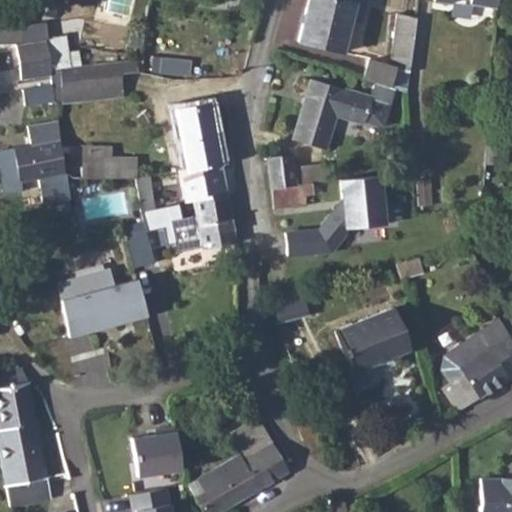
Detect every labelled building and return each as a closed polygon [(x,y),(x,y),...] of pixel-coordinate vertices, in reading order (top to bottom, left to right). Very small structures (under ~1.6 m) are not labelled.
[(306,0),(296,40),(340,52),(348,20),(360,24),(366,0),(306,0)] [(392,29),(389,58),(409,63),(415,18),(395,14),(392,29)] [(49,70),(70,67),(66,34),(48,37),(46,21),(19,25),(22,43),(15,43),(20,79),(50,75),(49,70)] [(122,73),(137,71),(135,59),(70,67),(49,70),(50,75),(53,107),(125,98),(122,73)] [(367,61),(361,78),(389,87),(394,69),(388,67),(367,61)] [(311,79),(294,139),(324,149),(334,116),(361,124),(370,98),(311,79)] [(175,109),(186,168),(219,163),(208,103),(175,109)] [(62,163),(59,145),(57,121),(25,126),(29,146),(0,151),(0,183),(2,195),(21,191),(19,181),(36,178),(41,202),(67,197),(64,172),(62,163)] [(488,126),(486,164),(506,165),(508,127),(488,126)] [(88,162),(62,163),(64,172),(70,177),(135,178),(135,158),(109,157),(108,146),(88,146),(88,162)] [(266,156),(266,158),(270,186),(309,182),(322,181),(320,163),(292,167),(290,153),(266,156)] [(186,168),(178,170),(184,201),(192,199),(225,193),(219,163),(186,168)] [(141,208),(155,207),(152,173),(138,174),(141,208)] [(377,175),(338,179),(340,201),(316,229),(283,233),(285,255),(328,251),(345,231),(345,226),(393,221),(390,197),(380,199),(377,175)] [(270,186),(273,208),(303,204),(303,195),(311,193),(309,182),(270,186)] [(225,193),(192,199),(202,249),(234,243),(225,193)] [(144,227),(123,233),(132,266),(153,260),(144,227)] [(201,246),(181,249),(184,266),(203,263),(201,246)] [(417,257),(394,263),(398,276),(421,270),(417,257)] [(75,282),(57,286),(68,336),(144,314),(135,278),(111,285),(108,272),(103,269),(73,276),(75,282)] [(391,307),(332,330),(350,373),(408,349),(391,307)] [(511,312),(499,320),(507,332),(511,329),(511,312)] [(441,387),(456,410),(506,378),(511,374),(511,329),(507,332),(499,320),(498,318),(443,354),(441,369),(448,382),(441,387)] [(20,367),(0,369),(0,467),(7,506),(48,498),(25,379),(20,367)] [(294,421),(301,440),(319,435),(311,412),(310,410),(308,409),(306,407),(303,407),(300,407),(298,409),(296,410),(295,412),(294,414),(294,416),(295,418),(296,420),(294,421)] [(214,511),(286,469),(270,441),(255,417),(225,434),(236,453),(185,484),(202,511),(214,511)] [(154,434),(129,438),(135,475),(179,469),(172,426),(153,429),(154,434)] [(500,475),(479,475),(479,511),(511,511),(511,473),(500,474),(500,475)] [(168,511),(163,488),(128,495),(131,511),(132,511),(134,511),(133,511),(168,511)] [(306,511),(345,511),(342,501),(324,506),(323,504),(309,511),(306,511)]
